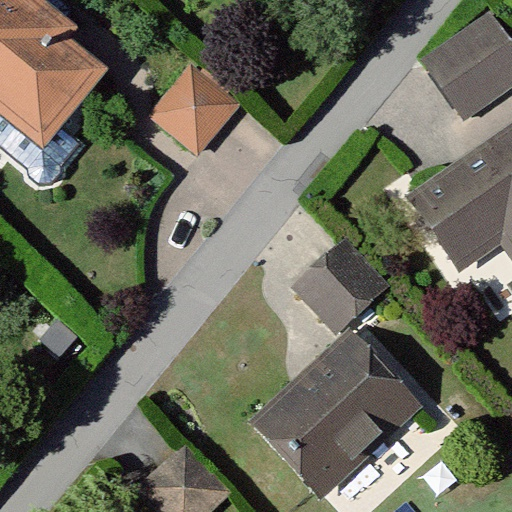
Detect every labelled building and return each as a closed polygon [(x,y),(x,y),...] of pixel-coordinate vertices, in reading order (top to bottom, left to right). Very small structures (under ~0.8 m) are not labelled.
[(42,0),(0,0),(0,145),(29,169),(30,178),(40,186),(53,185),(61,176),(61,169),(83,143),(59,123),(102,70),(67,41),(78,29),(42,0)] [(317,0),(347,29),(375,0),(317,0)] [(511,39),(492,10),(421,57),(463,120),(511,87),(511,39)] [(193,64),(150,116),(198,156),(242,104),(193,64)] [(511,119),(402,195),(457,274),(501,244),(511,259),(511,119)] [(348,237),(292,287),(336,336),(392,287),(348,237)] [(423,406),(354,331),(253,425),(322,499),(423,406)] [(185,444),(137,489),(158,511),(213,511),(233,494),(185,444)]
